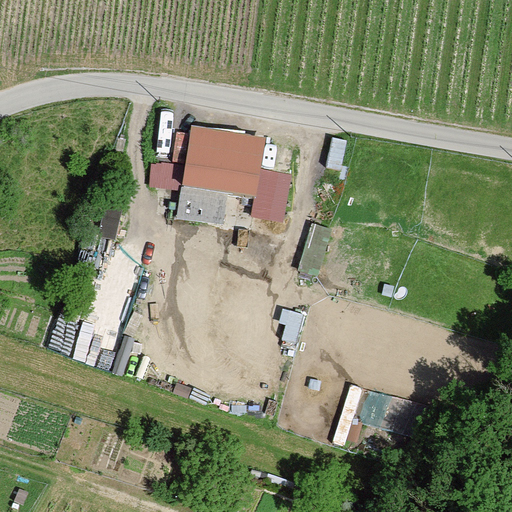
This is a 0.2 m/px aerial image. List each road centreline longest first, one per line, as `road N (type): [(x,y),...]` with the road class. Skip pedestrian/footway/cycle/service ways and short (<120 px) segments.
road 1 (unclassified): [(511,150),(163,88),(78,84),(0,107)]
road 2 (track): [(169,511),(0,457)]
